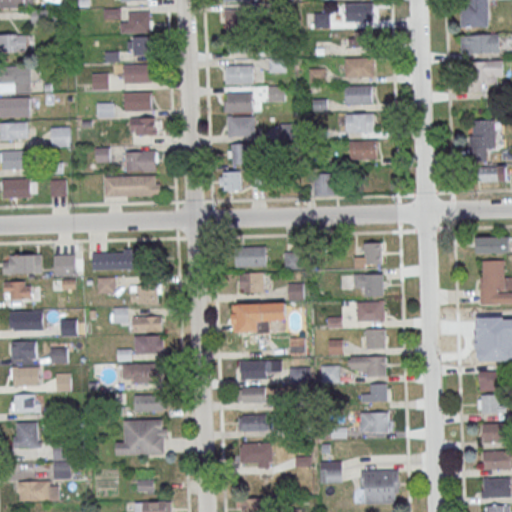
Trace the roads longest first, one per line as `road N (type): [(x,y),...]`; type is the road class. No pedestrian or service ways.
road 1 (residential): [(204,511),(183,0)]
road 2 (residential): [(434,511),(416,0)]
road 3 (residential): [(424,213),(0,225)]
